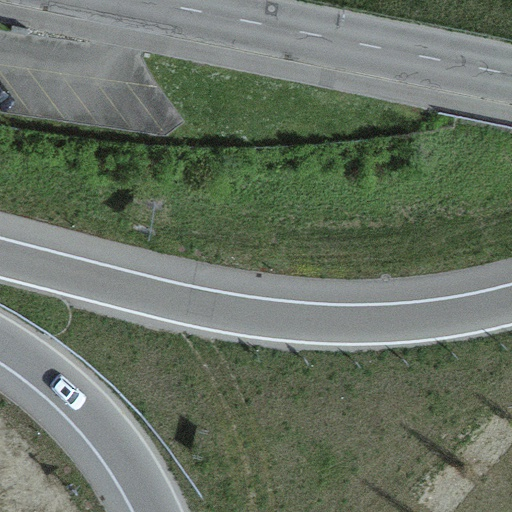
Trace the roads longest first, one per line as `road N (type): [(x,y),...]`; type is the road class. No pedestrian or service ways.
road 1 (motorway): [(511,304),(398,322),(284,319),(161,298),(0,256)]
road 2 (residential): [(133,0),(511,76)]
road 3 (motorway): [(0,338),(88,408),(123,449),(156,511)]
